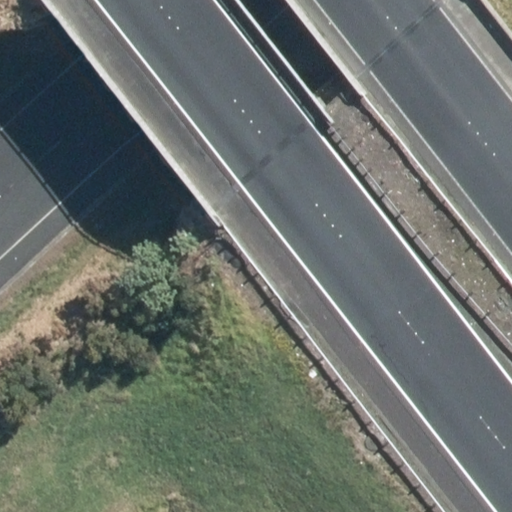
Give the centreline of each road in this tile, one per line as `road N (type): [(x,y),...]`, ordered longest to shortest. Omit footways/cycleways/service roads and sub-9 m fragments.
road 1 (motorway): [(511,459),(153,0)]
road 2 (unclassified): [(0,190),(207,0)]
road 3 (motorway): [(370,0),(511,182)]
